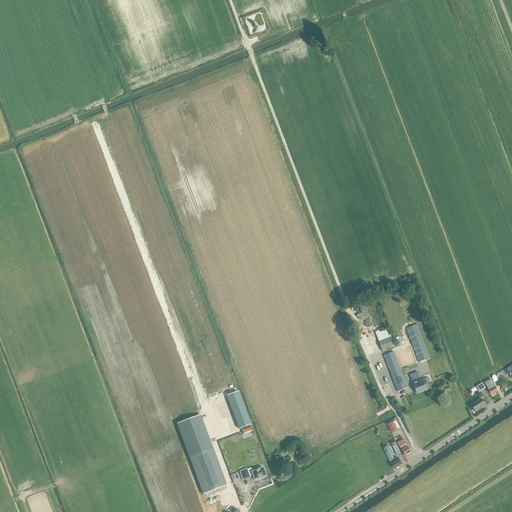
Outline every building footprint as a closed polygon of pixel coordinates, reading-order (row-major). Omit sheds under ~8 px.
[(423,373),(435,369),(418,324),(406,328),(423,373)] [(392,337),(379,342),(383,351),(396,346),(392,337)] [(394,352),(384,355),(398,392),(408,388),(394,352)] [(498,391),(494,385),(493,383),(495,382),(493,378),(485,382),(487,386),(489,385),(491,387),(488,388),(492,395),(498,391)] [(424,383),(415,386),(418,393),(427,390),(424,383)] [(480,392),(485,388),(482,383),(477,387),(480,392)] [(238,392),(226,396),(239,429),(250,425),(238,392)] [(476,412),(486,406),(481,399),(471,405),(476,412)] [(175,417),(189,457),(213,448),(198,409),(175,417)] [(220,446),(232,442),(224,418),(212,422),(220,446)] [(393,421),(387,425),(392,433),(398,429),(393,421)] [(403,439),(397,443),(400,447),(402,450),(405,456),(412,452),(406,444),(403,439)] [(303,455),(298,445),(293,447),(298,457),(303,455)] [(397,455),(401,453),(397,445),(393,447),(397,455)] [(213,448),(189,457),(203,494),(227,485),(213,448)] [(390,460),(395,468),(395,469),(402,464),(398,457),(393,459),(394,458),(390,451),(386,453),(390,460)] [(294,464),(290,456),(285,459),(284,457),(279,459),(284,468),(289,466),(294,464)] [(240,472),(243,480),(250,477),(249,476),(252,475),(254,480),(266,476),(263,468),(262,468),(262,467),(258,469),(259,470),(252,472),(251,469),(247,470),(246,469),(240,472)]
